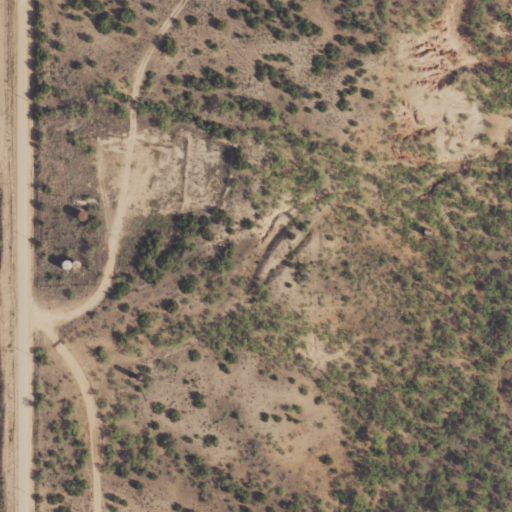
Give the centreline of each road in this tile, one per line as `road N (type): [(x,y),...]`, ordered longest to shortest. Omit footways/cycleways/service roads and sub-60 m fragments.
road 1 (residential): [(34,511),(33,0)]
road 2 (track): [(34,354),(114,393),(124,511)]
